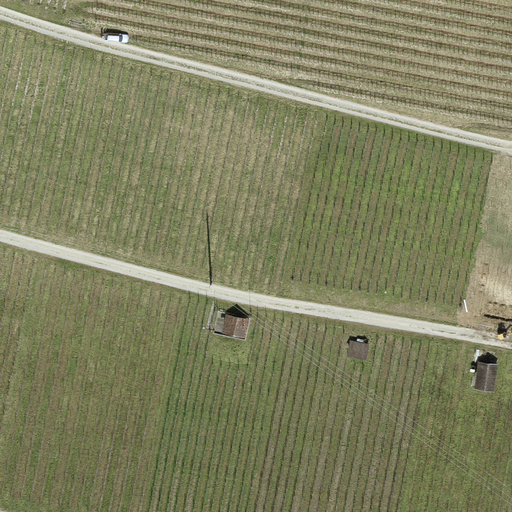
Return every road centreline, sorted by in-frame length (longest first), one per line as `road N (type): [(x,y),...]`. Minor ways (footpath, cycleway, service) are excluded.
road 1 (track): [(0,7),(87,42),(511,147)]
road 2 (track): [(0,226),(209,286),(511,343)]
